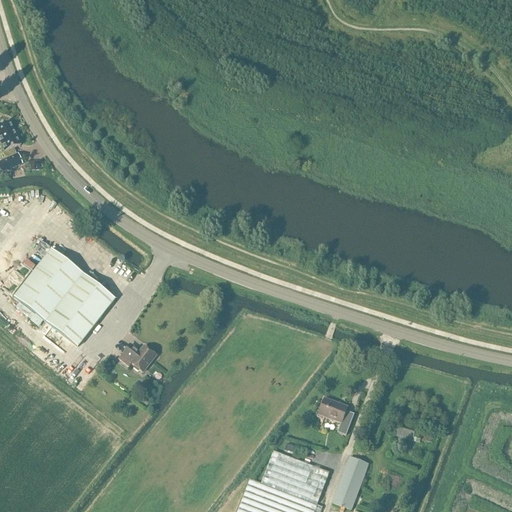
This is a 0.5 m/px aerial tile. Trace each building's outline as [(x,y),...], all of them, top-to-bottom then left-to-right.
[(12,129),(9,123),(7,124),(0,127),(0,142),(1,145),(5,153),(8,160),(0,163),(0,165),(4,174),(22,165),(17,155),(16,156),(13,150),(20,147),(16,138),(13,132),(12,129)] [(51,251),(14,299),(45,323),(61,336),(73,320),(90,333),(115,301),(51,251)] [(130,346),(123,355),(132,363),(131,365),(134,367),(133,370),(137,373),(140,372),(142,374),(156,357),(144,348),(140,353),(130,346)] [(322,404),(318,416),(341,425),(337,434),(345,437),(354,415),(346,412),(347,409),(336,404),(324,400),(322,404)] [(394,423),(391,435),(412,441),(412,442),(419,444),(420,441),(432,444),(433,438),(422,435),(422,436),(414,434),(416,430),(394,423)] [(285,446),(283,452),(299,456),(300,450),(285,446)] [(320,511),(322,508),(316,506),(329,474),(291,460),(273,453),(261,485),(249,480),(236,511),(320,511)] [(349,459),(332,504),(351,511),(368,466),(349,459)]
